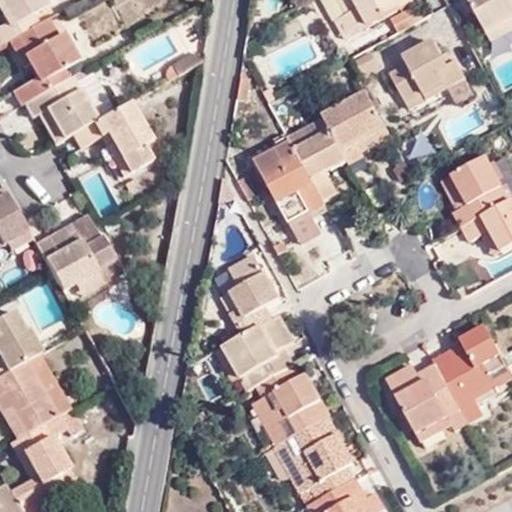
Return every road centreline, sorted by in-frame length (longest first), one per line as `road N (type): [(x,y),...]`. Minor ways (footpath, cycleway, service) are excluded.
road 1 (residential): [(230,0),(142,511)]
road 2 (unclassified): [(436,320),(437,302),(408,246),(378,254),(322,287),(311,304),(347,369)]
road 3 (unclassified): [(417,511),(347,369)]
